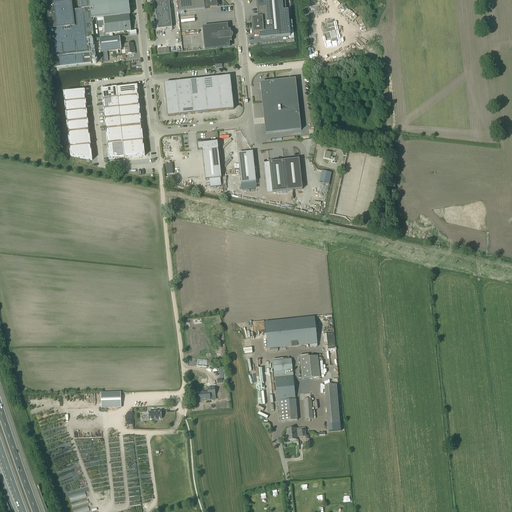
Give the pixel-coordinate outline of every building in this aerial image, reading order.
[(62,0),(45,0),(54,68),(91,64),(90,53),(95,53),(95,51),(90,51),(89,49),(94,48),(89,3),(81,4),(82,10),(73,11),(72,5),(70,5),(70,4),(69,3),(68,3),(68,2),(62,2),(62,0)] [(97,0),(100,18),(103,18),(115,17),(112,0),(97,0)] [(112,0),(115,17),(129,15),(130,15),(127,0),(112,0)] [(153,0),(155,17),(156,17),(158,30),(172,28),(168,0),(153,0)] [(176,0),(178,12),(205,9),(210,8),(217,8),(215,0),(212,0),(211,0),(210,0),(176,0)] [(252,22),(251,22),(252,35),(259,34),(260,39),(290,36),(288,11),(283,11),(281,0),(256,0),(258,18),(254,19),(254,20),(252,22)] [(103,18),(105,34),(131,31),(129,15),(115,17),(103,18)] [(227,25),(203,28),(205,50),(229,47),(228,42),(231,42),(230,30),(227,30),(227,25)] [(119,38),(99,40),(101,62),(108,61),(106,52),(121,50),(119,38)] [(132,44),(124,45),(125,55),(134,54),(134,48),(133,48),(132,44)] [(232,98),(232,97),(231,91),(231,89),(230,77),(224,78),(224,77),(222,77),(222,78),(219,78),(217,78),(205,80),(205,79),(204,80),(189,81),(176,83),(175,83),(171,83),(170,83),(164,84),(165,96),(165,98),(166,105),(168,117),(173,116),(173,117),(175,116),(178,116),(180,116),(192,114),(194,114),(209,113),(209,112),(221,111),(223,111),(225,111),(226,111),(228,111),(228,110),(233,110),(232,98)] [(301,131),(295,79),(271,82),(265,83),(261,88),(262,105),(265,134),(301,131)] [(117,98),(137,96),(136,86),(116,88),(117,98)] [(117,98),(116,88),(101,89),(102,99),(117,98)] [(85,102),(84,91),(64,93),(65,104),(85,102)] [(138,106),(137,96),(117,98),(118,108),(138,106)] [(118,108),(117,98),(102,99),(103,109),(118,108)] [(86,111),(85,102),(65,104),(66,114),(86,111)] [(140,115),(138,106),(118,108),(120,118),(140,115)] [(120,118),(118,108),(103,109),(105,119),(120,118)] [(87,121),(86,111),(66,114),(67,124),(87,121)] [(141,125),(140,115),(120,118),(121,128),(141,125)] [(121,128),(120,118),(105,119),(106,129),(121,128)] [(88,131),(87,121),(67,124),(68,134),(88,131)] [(142,140),(141,125),(121,128),(122,143),(142,140)] [(122,143),(121,128),(106,129),(107,144),(122,143)] [(90,146),(88,131),(68,134),(70,149),(90,146)] [(144,155),(142,140),(122,143),(124,158),(144,155)] [(124,158),(122,143),(107,144),(109,159),(124,158)] [(217,143),(197,145),(198,151),(202,150),(205,180),(221,179),(217,143)] [(91,161),(90,146),(70,149),(71,157),(91,161)] [(256,182),(252,152),(238,154),(241,184),(256,182)] [(299,160),(269,163),(272,193),(302,190),(299,160)] [(342,168),(334,207),(336,207),(337,203),(340,204),(341,198),(346,199),(349,180),(346,180),(347,174),(346,174),(347,169),(342,168)] [(322,171),(320,182),(329,184),(331,173),(322,171)] [(314,318),(264,324),(267,350),(317,345),(314,318)] [(333,353),(327,354),(327,362),(320,362),(320,365),(326,365),(327,371),(334,370),(333,353)] [(318,357),(300,359),(302,380),(321,378),(318,357)] [(273,362),(274,372),(286,371),(292,370),(291,360),(273,362)] [(275,377),(277,401),(287,400),(295,399),(292,376),(275,377)] [(208,392),(198,393),(199,402),(215,400),(214,388),(208,388),(208,392)] [(120,393),(100,393),(101,408),(121,408),(120,393)] [(297,420),(297,415),(288,416),(287,400),(277,401),(279,422),(289,421),(297,420)] [(311,400),(304,400),(306,420),(313,419),(311,400)] [(341,425),(340,416),(327,417),(328,426),(341,425)] [(295,429),(286,430),(287,441),(298,440),(298,438),(305,437),(305,439),(306,439),(309,439),(308,435),(306,436),(305,428),(295,429)]
